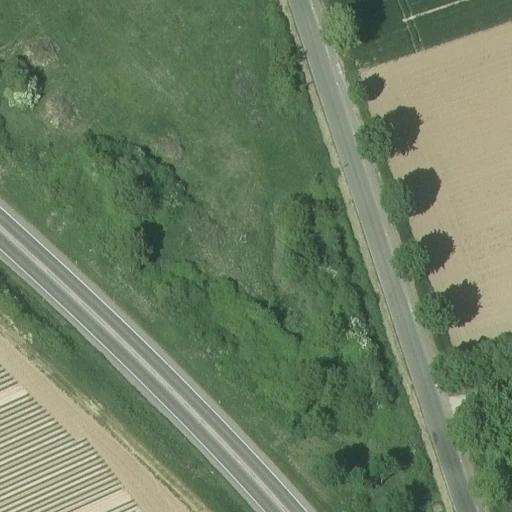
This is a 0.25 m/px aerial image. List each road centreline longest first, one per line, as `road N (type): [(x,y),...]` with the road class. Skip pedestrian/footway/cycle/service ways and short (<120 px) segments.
road 1 (unclassified): [(467,511),(307,0)]
road 2 (primary): [(287,511),(138,354),(0,226)]
road 3 (track): [(204,511),(0,313)]
